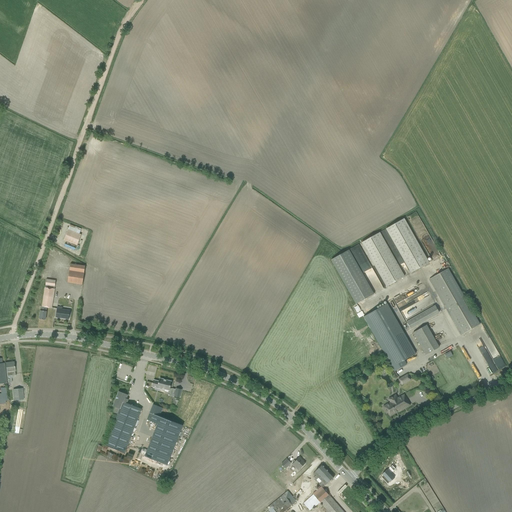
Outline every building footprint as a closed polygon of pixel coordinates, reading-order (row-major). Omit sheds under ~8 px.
[(386,229),(411,272),(429,262),(404,218),(386,229)] [(64,240),(77,245),(81,235),(68,229),(64,240)] [(361,243),(386,287),(404,276),(380,232),(361,243)] [(373,294),(349,250),(331,260),(356,304),(373,294)] [(67,283),(82,285),(84,273),(85,266),(70,264),(69,271),(67,283)] [(429,279),(461,335),(480,324),(448,268),(429,279)] [(52,308),(55,289),(56,281),(46,279),(45,284),(42,307),(42,311),(40,310),(39,319),(45,320),(46,311),(47,308),(52,308)] [(420,283),(394,301),(403,314),(404,313),(404,314),(407,313),(410,317),(417,312),(414,307),(417,305),(417,304),(420,302),(419,300),(417,302),(415,299),(426,292),(420,283)] [(363,317),(392,367),(394,371),(406,365),(404,361),(416,354),(387,304),(363,317)] [(409,328),(439,314),(435,305),(404,320),(409,328)] [(64,318),(64,319),(69,319),(70,311),(57,309),(56,317),(60,318),(60,317),(64,318)] [(427,325),(414,333),(425,354),(439,346),(427,325)] [(491,374),(505,367),(494,345),(489,348),(489,346),(485,348),(485,349),(480,351),(491,374)] [(11,375),(11,376),(15,376),(14,362),(5,363),(6,368),(6,371),(7,372),(7,376),(11,375)] [(410,380),(407,375),(399,379),(400,382),(403,381),(404,383),(410,380)] [(161,389),(169,391),(171,382),(160,379),(159,382),(154,380),(152,387),(161,389)] [(24,400),(22,388),(13,389),(14,401),(24,400)] [(124,453),(141,409),(127,404),(128,400),(126,399),(127,395),(125,394),(123,393),(121,392),(121,393),(118,392),(113,406),(115,407),(113,411),(113,412),(114,413),(117,414),(105,446),(124,453)] [(409,405),(404,395),(398,398),(396,394),(388,399),(390,403),(383,407),(387,412),(388,411),(390,415),(398,410),(399,411),(409,405)] [(183,424),(160,416),(163,408),(153,405),(149,417),(158,420),(144,459),(167,467),(183,424)] [(292,464),(298,470),(305,463),(303,462),(304,461),(299,457),(292,464)] [(281,464),(285,468),(291,462),(287,458),(281,464)] [(321,481),(325,486),(333,478),(322,465),(315,471),(313,473),(316,476),(314,477),(316,480),(318,478),(321,481)] [(389,474),(395,481),(401,475),(396,469),(389,474)] [(313,508),(319,502),(328,511),(343,511),(322,488),(321,487),(320,487),(312,494),(313,495),(303,504),(309,511),(313,508)] [(294,495),(297,498),(303,493),(300,489),(294,494),(294,495)] [(296,501),(288,491),(266,508),(269,511),(275,511),(273,508),(286,497),(292,505),(296,501)]
